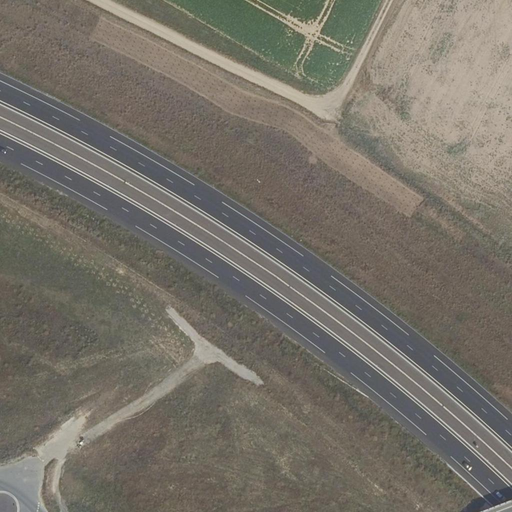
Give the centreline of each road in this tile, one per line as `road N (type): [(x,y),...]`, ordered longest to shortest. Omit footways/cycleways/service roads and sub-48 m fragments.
road 1 (trunk): [(0,143),(228,272),(342,353),(511,502)]
road 2 (trunk): [(511,436),(368,313),(255,233),(137,156),(0,87)]
road 3 (track): [(0,9),(72,40),(343,194),(511,320)]
road 4 (track): [(13,488),(36,462),(211,353),(133,273),(0,196)]
road 5 (track): [(133,273),(311,402),(429,511)]
road 6 (track): [(330,113),(329,131),(300,108),(74,0)]
road 7 (track): [(330,113),(104,0)]
road 8 (track): [(388,0),(330,113)]
